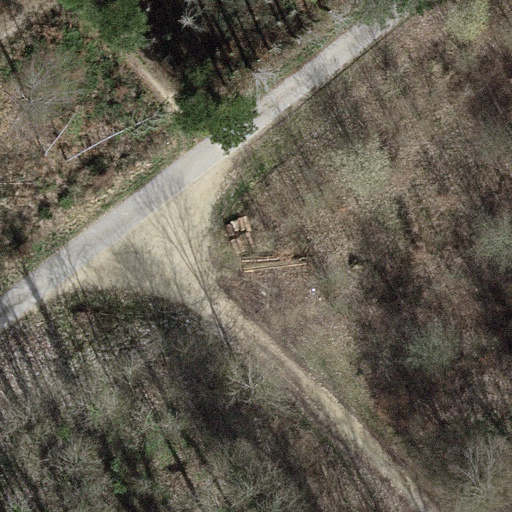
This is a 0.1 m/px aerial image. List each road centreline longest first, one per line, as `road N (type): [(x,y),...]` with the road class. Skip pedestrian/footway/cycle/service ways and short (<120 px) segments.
road 1 (track): [(0,312),(402,0)]
road 2 (track): [(121,218),(420,511)]
